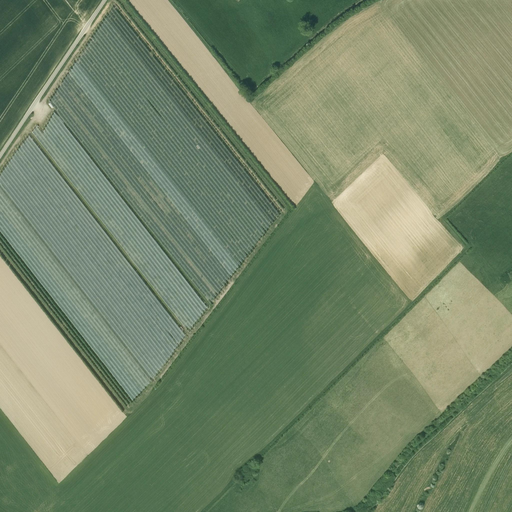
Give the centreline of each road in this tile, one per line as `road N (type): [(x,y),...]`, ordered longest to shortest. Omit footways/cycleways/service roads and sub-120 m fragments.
road 1 (unclassified): [(0,156),(104,0)]
road 2 (track): [(168,0),(249,101)]
